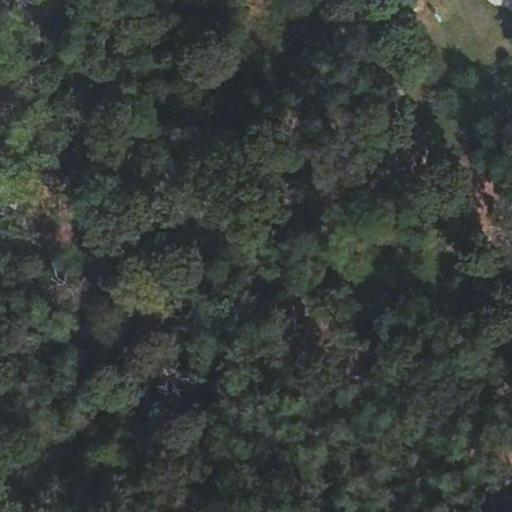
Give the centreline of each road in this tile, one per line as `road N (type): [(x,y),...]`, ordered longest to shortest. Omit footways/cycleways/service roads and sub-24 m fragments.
road 1 (unknown): [(0,226),(170,228),(263,215),(338,199),(511,119)]
road 2 (track): [(511,346),(353,0)]
road 3 (residential): [(0,212),(28,0)]
